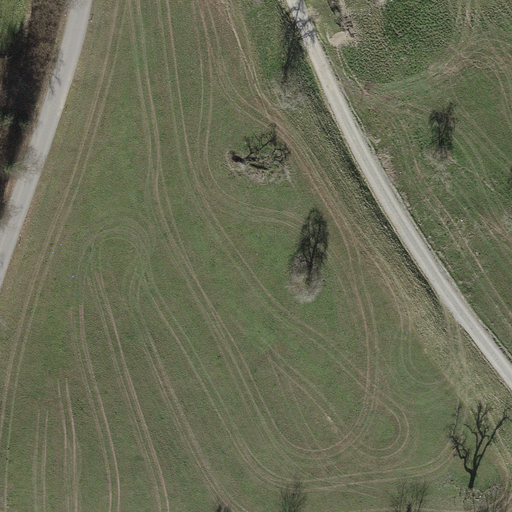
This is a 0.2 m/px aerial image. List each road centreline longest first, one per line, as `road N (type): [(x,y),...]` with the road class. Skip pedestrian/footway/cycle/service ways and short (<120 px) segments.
road 1 (track): [(511,386),(415,258),(325,86),(294,0)]
road 2 (unclassified): [(0,315),(77,0)]
